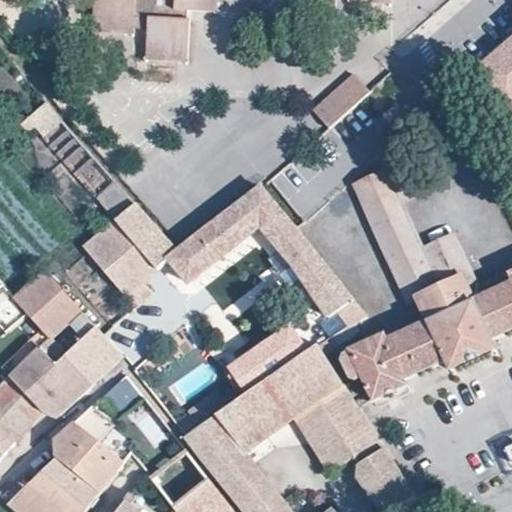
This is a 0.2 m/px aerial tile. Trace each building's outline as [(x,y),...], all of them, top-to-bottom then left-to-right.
[(94,0),(93,32),(135,34),(135,28),(149,29),(147,60),(187,62),(190,18),(185,18),(186,10),(220,12),(220,0),(296,0),(296,13),(336,15),(337,0),(349,0),(350,3),(392,4),(391,0),(94,0)] [(511,40),(473,72),(510,116),(511,114),(511,40)] [(315,112),(331,129),(371,93),(357,75),(315,112)] [(49,102),(22,125),(29,132),(32,133),(36,129),(44,138),(65,121),(49,102)] [(13,109),(7,115),(13,122),(19,117),(13,109)] [(65,121),(44,138),(97,199),(117,181),(65,121)] [(405,162),(368,179),(380,203),(384,201),(387,206),(394,203),(395,204),(401,202),(407,199),(406,198),(415,194),(412,188),(416,187),(405,162)] [(511,164),(500,171),(508,186),(511,183),(511,164)] [(406,300),(417,297),(397,256),(421,245),(401,202),(395,204),(394,203),(387,206),(384,201),(380,203),(368,179),(353,185),(406,300)] [(283,212),(263,187),(231,211),(178,250),(117,181),(97,199),(116,221),(85,248),(137,309),(153,295),(144,285),(170,261),(190,284),(262,228),(283,212)] [(283,212),(262,228),(294,266),(313,250),(283,212)] [(511,275),(511,274),(511,271),(480,286),(456,234),(423,249),(436,277),(459,267),(475,301),(511,284),(511,275)] [(363,377),(375,402),(408,386),(406,379),(446,361),(451,371),(498,350),(493,340),(511,330),(511,274),(511,275),(511,284),(475,301),(459,267),(436,277),(423,249),(421,245),(397,256),(417,297),(430,322),(388,341),(385,336),(351,352),(352,353),(346,356),(344,361),(352,378),(357,380),(363,377)] [(313,250),(294,266),(330,319),(338,313),(349,328),(359,322),(367,318),(313,250)] [(47,272),(16,299),(30,315),(34,319),(43,329),(52,338),(53,340),(83,312),(47,272)] [(11,295),(0,281),(0,321),(3,319),(13,330),(18,326),(30,315),(16,299),(11,295)] [(30,315),(18,326),(22,329),(24,328),(34,319),(30,315)] [(34,319),(24,328),(33,338),(43,329),(34,319)] [(242,395),(309,347),(288,321),(227,367),(242,395)] [(349,328),(340,333),(319,347),(325,356),(364,330),(359,322),(349,328)] [(122,356),(114,346),(98,329),(68,356),(95,385),(99,382),(125,358),(122,356)] [(167,378),(192,358),(174,335),(148,355),(167,378)] [(12,377),(42,348),(33,338),(3,369),(12,377)] [(68,356),(53,340),(52,338),(42,348),(12,377),(44,413),(58,420),(95,385),(68,356)] [(319,347),(317,343),(309,347),(242,395),(186,435),(246,511),(336,511),(334,509),(330,511),(290,511),(245,454),(294,419),(318,402),(355,459),(359,466),(366,462),(371,469),(359,478),(383,511),(393,511),(415,497),(361,410),(325,356),(319,347)] [(12,377),(0,387),(0,461),(44,413),(12,377)] [(144,400),(127,378),(100,403),(107,411),(110,409),(119,420),(144,400)] [(318,402),(294,419),(331,476),(355,459),(318,402)] [(104,409),(99,403),(58,441),(59,459),(102,493),(124,463),(101,443),(96,440),(112,423),(100,413),(104,409)] [(116,427),(112,423),(96,440),(101,443),(116,427)] [(235,511),(187,452),(170,465),(206,511),(235,511)] [(87,511),(102,493),(59,459),(32,485),(63,511),(87,511)] [(359,466),(359,478),(371,469),(366,462),(359,466)] [(206,511),(170,465),(152,479),(176,510),(177,511),(206,511)] [(63,511),(32,485),(29,487),(25,482),(5,500),(19,511),(63,511)] [(156,511),(132,494),(126,503),(138,511),(156,511)] [(138,511),(126,503),(118,511),(138,511)]
